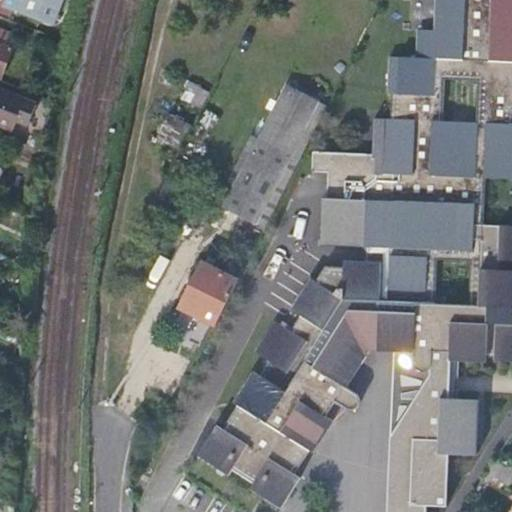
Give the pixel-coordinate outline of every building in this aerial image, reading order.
[(0,0),(0,7),(9,12),(10,8),(63,29),(69,13),(60,10),(63,0),(0,0)] [(511,0),(437,0),(437,29),(422,28),(421,55),(394,55),(393,90),(397,91),(395,113),(384,113),(381,148),(376,148),(334,145),(333,165),(340,166),(338,192),(331,192),(327,191),(324,237),(368,240),(367,260),(347,259),(347,264),(330,263),(320,278),(315,276),(297,307),(306,313),(297,328),(281,319),(262,350),(270,356),(263,368),(260,368),(241,399),(243,401),(235,413),(245,419),(238,431),(228,425),(222,421),(205,448),(224,459),(222,465),(234,472),(238,466),(260,480),(257,486),(267,493),(272,489),(290,499),(305,472),(302,470),(316,447),(321,450),(338,421),(331,416),(341,400),(352,406),(362,406),(365,402),(365,395),(361,391),(380,360),(396,335),(418,349),(417,361),(420,366),(427,369),(433,368),(436,362),(434,396),(448,397),(445,442),(448,442),(447,450),(444,450),(443,475),(434,475),(434,473),(398,471),(395,511),(429,511),(430,501),(450,502),(454,450),(481,452),(484,396),(464,395),(455,394),(457,356),(466,356),(488,358),(489,353),(500,354),(501,359),(511,359),(511,222),(489,221),(491,177),(511,178),(511,0)] [(0,25),(0,73),(0,74),(17,33),(0,25)] [(267,225),(327,105),(289,85),(228,205),(267,225)] [(0,87),(0,122),(13,128),(16,117),(30,122),(38,102),(0,87)] [(232,120),(204,104),(194,123),(190,131),(218,146),(232,120)] [(157,138),(180,150),(190,131),(194,123),(171,111),(157,138)] [(33,161),(38,146),(16,138),(10,153),(33,161)] [(333,165),(334,145),(319,144),(318,164),(333,165)] [(177,155),(153,202),(187,220),(198,198),(193,194),(205,170),(177,155)] [(340,166),(333,165),(331,192),(338,192),(340,166)] [(230,261),(245,269),(254,250),(239,243),(230,261)] [(214,321),(217,323),(240,279),(203,260),(182,305),(185,307),(174,330),(201,344),(214,321)] [(396,335),(380,360),(405,361),(398,471),(434,473),(434,475),(443,475),(444,450),(447,450),(448,442),(445,442),(448,397),(434,396),(436,362),(433,368),(427,369),(420,366),(417,361),(418,349),(396,335)] [(464,395),(466,356),(457,356),(455,394),(464,395)] [(245,419),(235,413),(228,425),(238,431),(245,419)] [(224,459),(205,448),(202,453),(222,465),(224,459)] [(287,505),(290,499),(272,489),(267,493),(287,505)]
